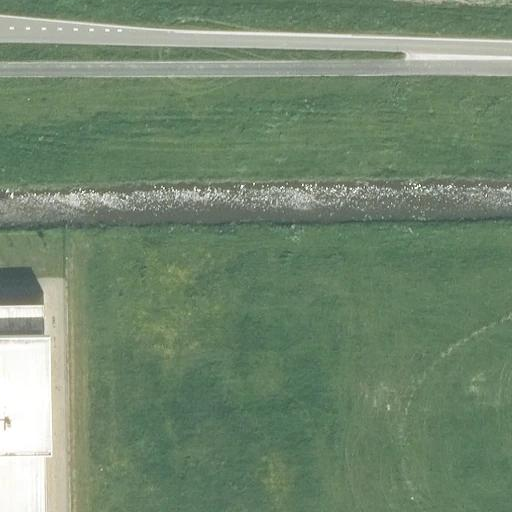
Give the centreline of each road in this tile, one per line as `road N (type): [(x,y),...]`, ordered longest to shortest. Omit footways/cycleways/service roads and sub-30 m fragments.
road 1 (unclassified): [(511,50),(0,34)]
road 2 (unclassified): [(0,71),(511,69)]
